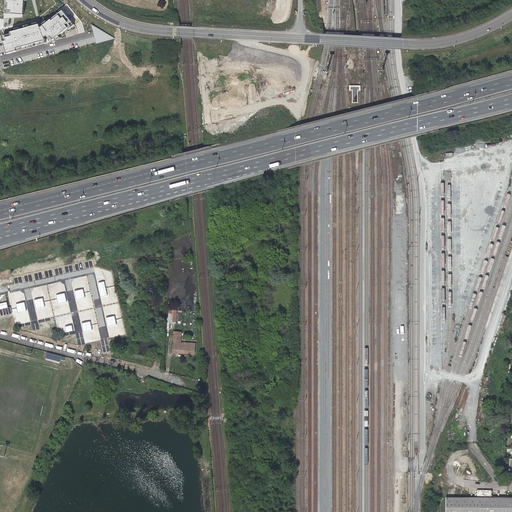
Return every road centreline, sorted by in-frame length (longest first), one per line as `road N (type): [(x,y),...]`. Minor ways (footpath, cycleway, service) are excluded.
road 1 (motorway): [(0,231),(511,98)]
road 2 (motorway): [(511,81),(0,211)]
road 3 (tertiary): [(85,0),(145,29),(401,43),(457,39),(511,14)]
road 4 (residential): [(0,333),(181,381)]
